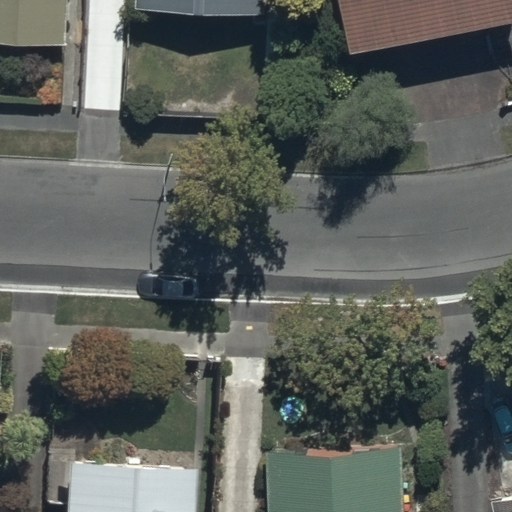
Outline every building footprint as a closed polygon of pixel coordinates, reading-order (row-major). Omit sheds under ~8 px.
[(0,0),(0,44),(71,47),(72,0),(0,0)] [(139,0),(139,11),(269,18),(270,0),(139,0)] [(511,0),(346,0),(359,57),(511,23),(511,0)] [(419,511),(415,442),(268,452),(272,511),(419,511)] [(71,511),(194,511),(196,465),(73,460),(71,511)] [(511,511),(511,491),(499,494),(502,511),(511,511)]
